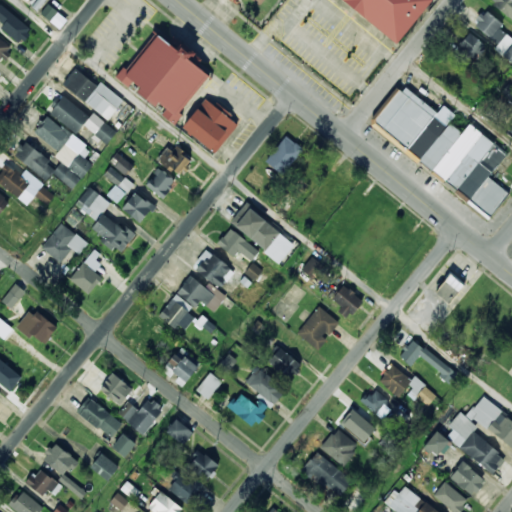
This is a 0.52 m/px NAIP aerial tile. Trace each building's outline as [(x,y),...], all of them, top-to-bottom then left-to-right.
[(431,0),(396,44),(341,0),(431,0)] [(511,0),(491,0),(489,3),(511,21),(511,0)] [(29,30),(0,4),(0,27),(17,42),(29,30)] [(40,13),(60,29),(67,20),(48,4),(40,13)] [(471,26),(511,63),(511,45),(509,43),(511,40),(511,36),(484,11),(471,26)] [(485,49),(469,33),(454,48),(470,64),(485,49)] [(118,77),(130,86),(134,81),(143,88),(141,91),(160,107),(163,104),(168,108),(163,114),(176,125),(185,115),(181,113),(212,75),(200,65),(205,59),(177,37),(171,44),(161,36),(131,72),(126,68),(118,77)] [(0,59),(9,47),(0,39),(0,59)] [(96,87),(75,69),(62,84),(107,122),(123,102),(100,82),(96,87)] [(468,125),(462,133),(400,85),(369,126),(489,219),(508,194),(488,178),(506,154),(468,125)] [(49,111),(74,134),(88,118),(62,96),(49,111)] [(186,128),(218,153),(240,126),(231,119),(233,116),(218,103),(215,106),(208,101),(186,128)] [(70,137),(46,117),(33,132),(58,153),(70,137)] [(271,153),(289,167),(302,150),(285,136),(271,153)] [(12,157),(44,181),(55,167),(23,142),(12,157)] [(177,176),(189,159),(168,144),(155,161),(177,176)] [(127,174),(134,166),(118,152),(111,161),(127,174)] [(0,171),(0,185),(16,199),(29,184),(6,165),(0,171)] [(115,184),(107,195),(118,204),(133,185),(111,166),(104,175),(115,184)] [(144,186),(161,199),(174,182),(158,169),(144,186)] [(102,213),(110,203),(92,191),(79,209),(96,221),(89,231),(120,253),(133,235),(102,213)] [(138,225),(153,207),(134,192),(120,209),(138,225)] [(0,212),(8,205),(0,196),(0,212)] [(264,251),(278,233),(247,209),(233,227),(264,251)] [(42,248),(61,262),(72,249),(79,254),(88,243),(61,222),(42,248)] [(232,260),(238,253),(250,262),(258,252),(229,229),(215,246),(232,260)] [(83,291),(107,261),(91,249),(67,278),(83,291)] [(217,289),(231,272),(208,253),(194,270),(217,289)] [(325,277),(330,272),(313,256),(301,269),(313,280),(320,273),(325,277)] [(448,304),(463,284),(448,273),(433,293),(448,304)] [(198,302),(214,313),(224,298),(190,274),(176,295),(194,308),(198,302)] [(25,291),(16,283),(1,301),(11,309),(25,291)] [(349,317),(361,300),(341,286),(329,304),(349,317)] [(158,315),(172,330),(187,314),(173,300),(158,315)] [(296,334),(316,351),(338,324),(318,308),(296,334)] [(16,328),(42,346),(55,328),(30,309),(16,328)] [(0,336),(4,340),(13,330),(0,318),(0,336)] [(410,367),(418,356),(448,379),(453,373),(410,340),(397,357),(410,367)] [(286,381),(300,366),(280,348),(266,362),(286,381)] [(163,366),(184,383),(200,364),(186,353),(181,360),(173,354),(163,366)] [(14,376),(0,363),(0,388),(2,390),(14,376)] [(434,397),(391,364),(378,382),(400,399),(406,391),(427,407),(434,397)] [(283,391),(259,368),(245,382),(270,405),(283,391)] [(131,389),(111,374),(98,391),(119,406),(131,389)] [(221,383),(210,374),(195,390),(206,400),(221,383)] [(388,404),(374,389),(362,401),(376,416),(388,404)] [(267,409),(257,401),(253,406),(239,393),(226,407),(250,428),(267,409)] [(111,439),(122,425),(88,398),(77,412),(111,439)] [(137,412),(132,408),(128,413),(132,416),(126,423),(141,436),(162,410),(147,399),(137,412)] [(466,418),(511,448),(511,421),(479,399),(466,418)] [(340,424),(355,439),(369,425),(353,410),(340,424)] [(471,433),(475,427),(459,415),(442,438),(492,474),(504,457),(471,433)] [(192,435),(175,419),(164,431),(181,447),(192,435)] [(341,467),(358,448),(337,430),(321,448),(341,467)] [(423,446),(435,456),(447,443),(435,433),(423,446)] [(134,445),(123,434),(110,447),(121,458),(134,445)] [(68,476),(75,457),(48,447),(41,466),(68,476)] [(205,482),(217,466),(197,451),(185,466),(205,482)] [(117,468),(100,453),(88,467),(105,482),(117,468)] [(337,499),(351,483),(316,453),(303,468),(337,499)] [(484,481),(461,462),(448,478),(471,497),(484,481)] [(57,483),(38,468),(25,484),(44,499),(57,483)] [(58,480),(81,498),(85,491),(63,474),(58,480)] [(190,483),(182,474),(167,486),(184,505),(203,488),(195,479),(190,483)] [(458,511),(467,503),(445,482),(433,495),(450,511),(458,511)] [(8,505),(16,511),(37,511),(41,508),(20,490),(8,505)] [(344,504),(351,511),(366,500),(358,491),(344,504)] [(146,507),(151,511),(181,511),(182,511),(160,492),(146,507)] [(129,502),(117,493),(110,502),(121,511),(129,502)] [(435,511),(424,503),(416,511),(435,511)]
